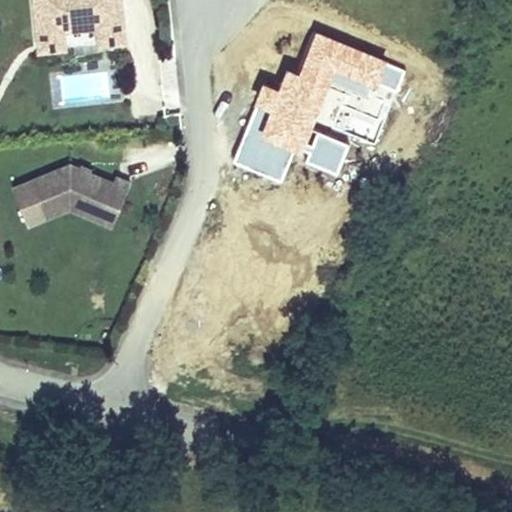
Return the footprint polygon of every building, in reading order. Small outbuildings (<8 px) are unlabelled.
[(27,0),(32,54),(65,50),(63,31),(92,29),(94,47),(124,45),(120,0),(27,0)] [(127,37),(138,116),(162,113),(146,0),(127,0),(132,36),(127,37)] [(77,175),(79,170),(68,166),(9,188),(25,228),(67,212),(81,218),(84,213),(96,218),(101,208),(115,215),(128,186),(113,179),(111,185),(86,174),(84,178),(77,175)] [(79,170),(77,175),(84,178),(86,174),(87,171),(80,168),(79,170)] [(81,218),(108,230),(115,215),(101,208),(96,218),(84,213),(81,218)]
